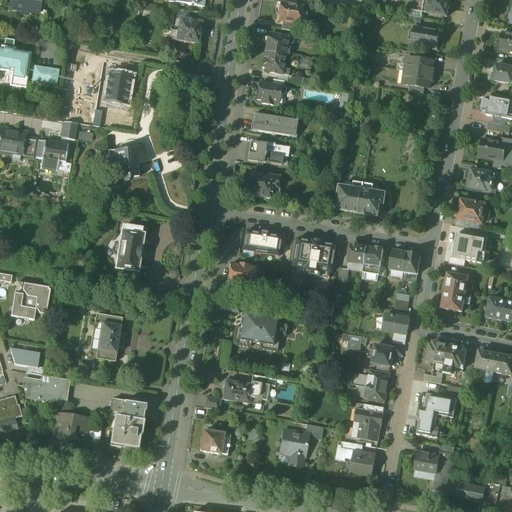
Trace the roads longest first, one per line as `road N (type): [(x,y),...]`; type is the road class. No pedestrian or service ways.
road 1 (secondary): [(205,211),(161,485)]
road 2 (residential): [(433,247),(478,0)]
road 3 (residential): [(205,211),(433,247)]
road 4 (secondary): [(239,0),(205,211)]
road 5 (residential): [(386,511),(418,327)]
road 6 (residential): [(340,511),(161,485)]
road 7 (residential): [(161,485),(0,472)]
